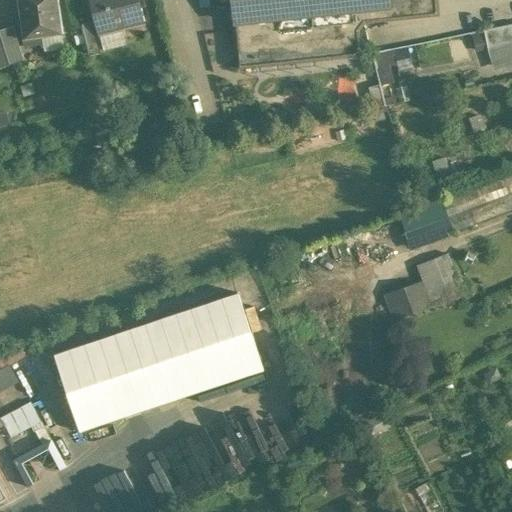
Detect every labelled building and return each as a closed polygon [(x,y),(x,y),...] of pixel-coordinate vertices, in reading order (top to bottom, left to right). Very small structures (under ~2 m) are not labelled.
[(58,0),(18,0),(25,44),(42,42),(41,37),(63,33),(58,0)] [(139,0),(90,0),(95,21),(98,33),(100,33),(104,50),(125,45),(127,41),(123,27),(145,21),(139,0)] [(439,0),(232,0),(233,5),(234,23),(440,1),(439,0)] [(440,1),(234,23),(237,45),(239,68),(357,56),(362,51),(360,28),(367,21),(441,13),(440,1)] [(95,21),(82,25),(89,53),(104,50),(100,33),(98,33),(95,21)] [(511,24),(484,31),(488,50),(489,50),(511,42),(511,24)] [(0,30),(0,34),(10,65),(24,60),(13,26),(0,30)] [(466,32),(469,51),(487,48),(484,29),(466,32)] [(0,34),(0,67),(10,65),(0,34)] [(511,42),(489,50),(493,65),(511,59),(511,42)] [(404,71),(416,68),(410,43),(375,51),(387,104),(410,98),(404,71)] [(380,84),(369,87),(374,108),(385,105),(380,84)] [(511,176),(444,202),(456,234),(511,213),(511,176)] [(425,204),(399,214),(400,216),(411,250),(456,234),(444,202),(442,198),(425,204)] [(448,253),(418,265),(423,280),(433,306),(466,295),(448,253)] [(294,254),(273,261),(283,289),(303,282),(294,254)] [(433,306),(423,280),(385,294),(394,319),(433,306)] [(239,293),(55,354),(81,431),(264,370),(239,293)] [(10,363),(0,368),(0,389),(19,379),(10,363)] [(31,401),(1,418),(11,437),(32,426),(35,432),(45,426),(31,401)] [(190,499),(262,465),(237,413),(208,428),(220,454),(205,461),(194,438),(167,451),(190,499)] [(52,440),(15,460),(29,487),(67,467),(52,440)] [(511,450),(503,455),(510,468),(511,467),(511,450)] [(0,479),(0,501),(9,497),(0,479)]
